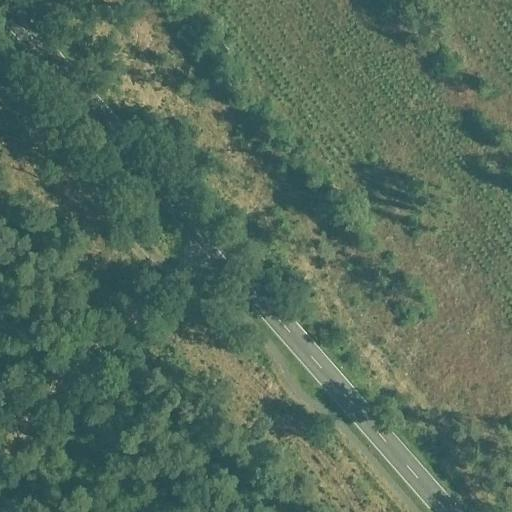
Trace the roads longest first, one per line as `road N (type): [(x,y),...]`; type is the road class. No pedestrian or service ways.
road 1 (secondary): [(428,511),(0,26)]
road 2 (track): [(196,249),(27,403),(17,489),(0,509)]
